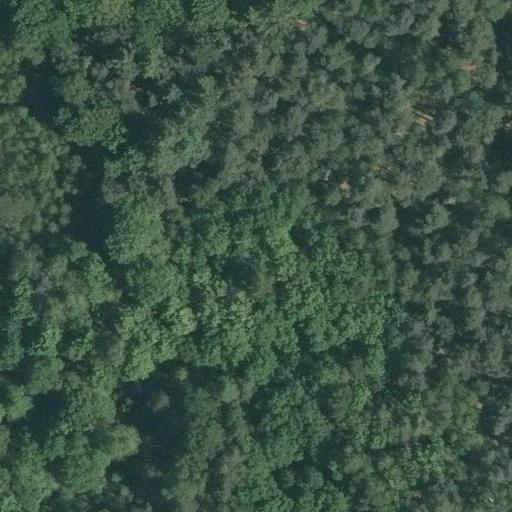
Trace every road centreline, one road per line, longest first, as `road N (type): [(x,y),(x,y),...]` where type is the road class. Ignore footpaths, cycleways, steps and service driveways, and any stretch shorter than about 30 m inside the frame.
road 1 (track): [(451,367),(365,240),(315,198),(265,179),(222,184),(178,204),(165,198),(124,77),(258,0)]
road 2 (track): [(511,436),(463,391),(451,367),(511,366)]
